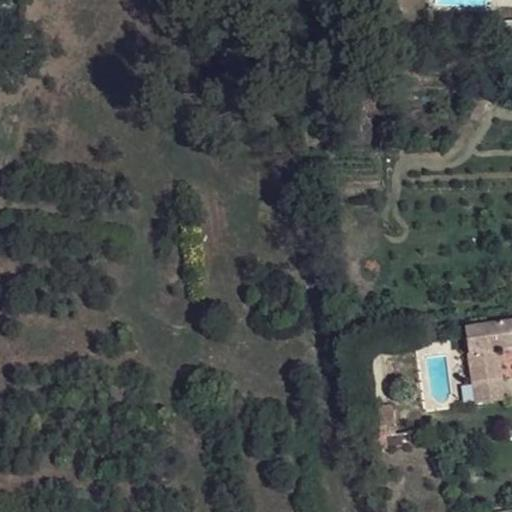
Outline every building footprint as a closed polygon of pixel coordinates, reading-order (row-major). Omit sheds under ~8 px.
[(511,322),(465,329),(469,356),(467,356),(469,368),(499,363),(497,350),(511,348),(511,322)] [(469,368),(471,385),(502,380),(499,363),(469,368)] [(502,380),(471,385),(474,406),(505,402),(502,380)] [(420,432),(386,437),(387,449),(422,445),(420,432)] [(370,439),(372,451),(387,449),(386,437),(370,439)]
